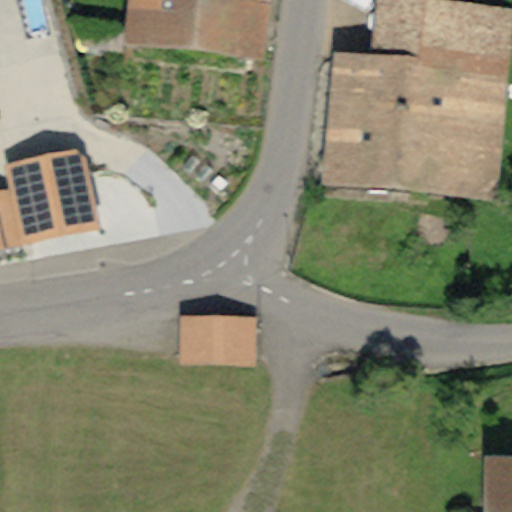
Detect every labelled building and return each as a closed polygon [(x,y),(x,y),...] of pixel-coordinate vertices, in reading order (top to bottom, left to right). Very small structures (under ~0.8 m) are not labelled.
[(154,0),(151,30),(241,40),(245,0),(154,0)] [(483,19),(403,13),(398,76),(355,73),(347,168),(476,179),(479,128),(495,129),(497,86),(455,82),(457,62),(479,64),(483,19)] [(0,244),(25,240),(18,198),(0,201),(0,244)] [(251,320),(171,321),(172,376),(252,375),(251,320)] [(511,511),(511,477),(501,478),(501,511),(511,511)]
